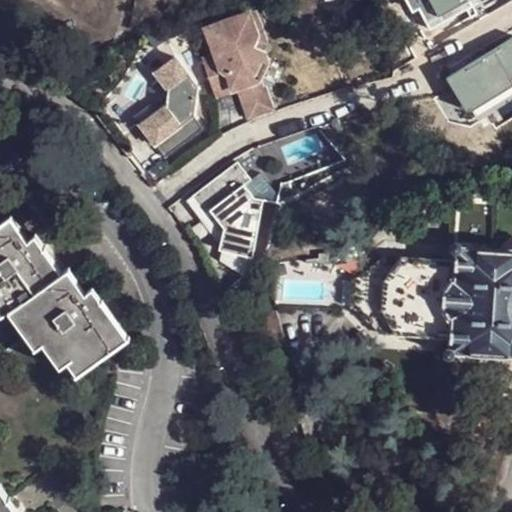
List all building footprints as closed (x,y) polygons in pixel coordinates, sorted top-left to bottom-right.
[(511,52),(511,0),(489,0),(482,5),(509,54),(511,52)] [(500,60),(509,54),(482,5),(470,10),(500,60)] [(245,13),(240,15),(247,36),(242,49),(252,54),(256,43),(245,13)] [(214,38),(203,42),(209,57),(195,62),(209,97),(234,88),(244,85),(256,55),(252,54),(242,49),(247,36),(240,15),(210,27),(214,38)] [(210,27),(199,32),(203,42),(214,38),(210,27)] [(263,57),(256,55),(244,85),(234,88),(237,97),(250,91),(263,57)] [(151,116),(135,129),(161,161),(199,131),(188,118),(192,88),(169,60),(150,75),(162,92),(161,108),(151,116)] [(250,91),(237,97),(245,117),(264,109),(256,89),(250,91)] [(145,108),(129,121),(135,129),(151,116),(145,108)] [(0,147),(21,133),(4,109),(0,112),(0,147)] [(216,152),(179,181),(194,200),(206,216),(196,240),(228,253),(251,199),(233,191),(222,178),(230,171),(216,152)] [(194,200),(179,181),(172,186),(186,205),(194,200)] [(25,309),(77,271),(60,249),(50,234),(42,239),(25,216),(0,234),(0,287),(1,289),(17,312),(23,309),(25,309)] [(447,352),(511,356),(511,250),(454,247),(454,261),(452,279),(449,279),(441,291),(439,306),(445,319),(449,319),(448,339),(447,352)] [(394,335),(448,339),(449,319),(445,319),(439,306),(441,291),(449,279),(452,279),(454,261),(399,258),(381,280),(378,310),(394,335)] [(93,371),(142,336),(108,286),(100,290),(84,268),(77,271),(25,309),(51,345),(59,340),(76,365),(85,359),(93,371)] [(0,511),(32,511),(21,496),(24,495),(15,486),(8,490),(0,477),(0,511)]
